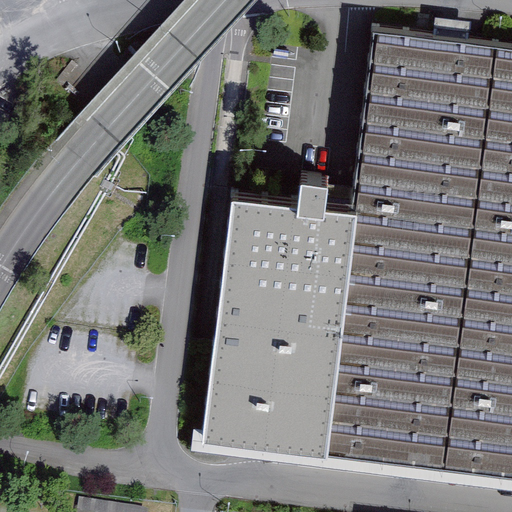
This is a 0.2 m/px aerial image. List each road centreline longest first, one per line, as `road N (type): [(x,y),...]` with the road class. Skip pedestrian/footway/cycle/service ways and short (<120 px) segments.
road 1 (unclassified): [(106,129),(225,0)]
road 2 (unclassified): [(106,129),(0,268)]
